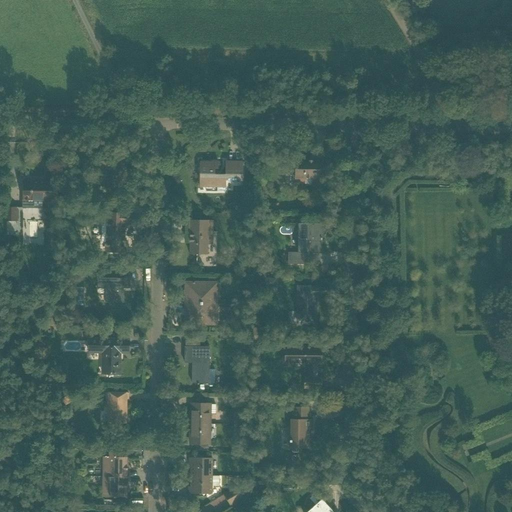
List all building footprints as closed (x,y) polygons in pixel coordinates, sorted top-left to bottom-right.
[(108,190),(129,191),(130,155),(94,154),(94,168),(109,169),(108,190)] [(196,187),(237,188),(237,160),(197,160),(196,187)] [(287,181),(321,181),(322,162),(288,161),(287,181)] [(44,227),(59,227),(59,198),(63,198),(63,185),(23,185),(23,208),(44,208),(44,227)] [(7,205),(6,219),(16,220),(17,206),(7,205)] [(108,213),(109,255),(129,255),(129,225),(134,225),(134,213),(108,213)] [(192,254),(215,254),(214,220),(191,220),(192,254)] [(295,264),(319,264),(319,223),(296,222),(295,264)] [(265,279),(266,288),(275,286),(273,277),(265,279)] [(132,290),(132,278),(97,278),(97,288),(107,288),(107,302),(125,302),(125,290),(132,290)] [(185,282),(185,302),(219,302),(219,282),(185,282)] [(295,326),(315,325),(314,285),(294,285),(295,326)] [(185,325),(219,325),(219,302),(185,302),(185,325)] [(132,350),(132,339),(89,339),(89,354),(102,354),(102,373),(120,373),(121,350),(132,350)] [(192,384),(211,384),(211,346),(184,346),(184,363),(192,363),(192,384)] [(318,390),(318,366),(318,348),(280,348),(281,366),(303,365),(303,390),(318,390)] [(108,423),(129,423),(129,392),(109,392),(108,423)] [(187,401),(187,423),(209,424),(209,401),(187,401)] [(286,446),(309,446),(309,417),(287,417),(286,446)] [(187,443),(209,444),(209,424),(187,423),(187,443)] [(99,496),(124,496),(125,455),(100,455),(99,496)] [(187,456),(187,473),(210,474),(210,456),(187,456)] [(186,492),(209,492),(210,474),(187,473),(186,492)] [(226,505),(241,500),(237,487),(222,492),(226,505)] [(331,511),(318,496),(299,511),(331,511)]
